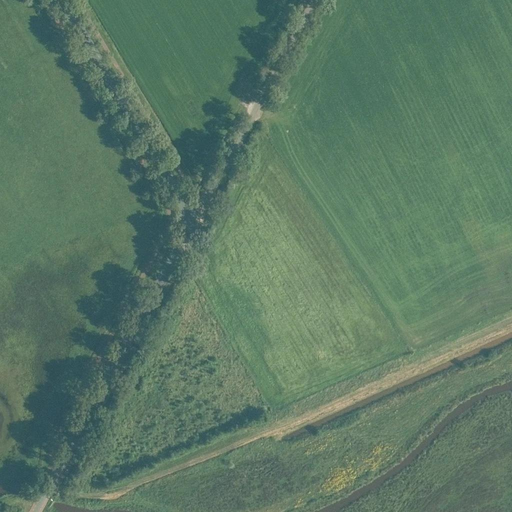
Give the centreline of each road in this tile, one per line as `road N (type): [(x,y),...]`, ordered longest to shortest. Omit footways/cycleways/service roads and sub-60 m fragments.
road 1 (tertiary): [(35,511),(183,240),(185,213)]
road 2 (unclassified): [(185,213),(206,196),(311,0)]
road 3 (tertiary): [(185,213),(60,0)]
